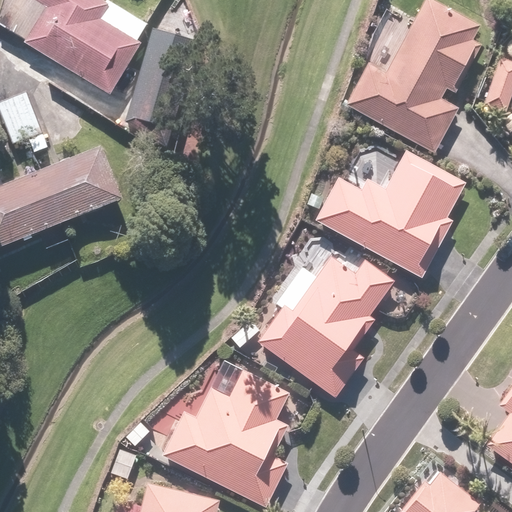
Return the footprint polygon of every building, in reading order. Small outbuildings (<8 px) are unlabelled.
[(139,40),(148,25),(106,0),(0,0),(0,23),(28,40),(26,45),(112,95),(143,43),(139,40)] [(361,86),(351,103),(435,154),(460,113),(450,107),(486,46),(475,39),(482,27),(436,0),(427,0),(416,18),(393,4),(349,78),(361,86)] [(149,22),(121,124),(169,149),(158,122),(183,31),(149,22)] [(511,102),(511,62),(501,58),(485,105),(508,113),(511,102)] [(26,88),(0,99),(24,154),(50,143),(26,88)] [(405,157),(366,138),(350,168),(345,180),(340,177),(330,198),(312,189),(303,206),(321,215),(317,223),(425,278),(454,222),(449,219),(468,183),(407,152),(405,157)] [(0,251),(126,200),(104,145),(6,185),(0,170),(0,251)] [(396,276),(320,229),(271,306),(280,311),(258,345),(341,397),(368,355),(358,349),(378,318),(372,314),(396,276)] [(197,389),(164,453),(268,506),(290,463),(272,454),(288,423),(277,418),(290,393),(220,357),(202,392),(197,389)] [(511,390),(502,404),(511,411),(487,446),(511,463),(511,390)] [(141,452),(124,445),(112,474),(129,481),(141,452)] [(476,511),(484,503),(433,458),(412,482),(419,488),(398,511),(476,511)] [(143,511),(220,511),(223,498),(149,484),(143,511)]
